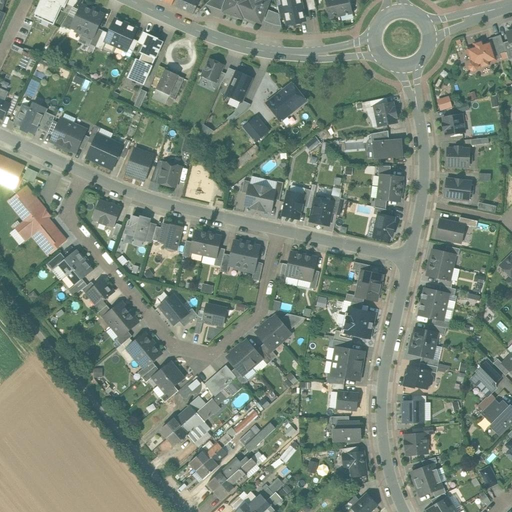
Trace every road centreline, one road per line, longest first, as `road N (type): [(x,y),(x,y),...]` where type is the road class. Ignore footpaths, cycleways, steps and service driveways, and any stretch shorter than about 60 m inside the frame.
road 1 (residential): [(82,174),(66,213),(176,347),(208,353),(258,310),(278,229)]
road 2 (residential): [(185,511),(0,287)]
road 3 (residential): [(409,259),(382,411),(391,483),(404,511)]
road 4 (tertiary): [(129,0),(267,52),(325,55),(375,46)]
road 5 (residential): [(278,229),(186,211),(82,174)]
road 6 (residential): [(408,65),(425,168),(409,259)]
road 7 (residential): [(409,259),(278,229)]
